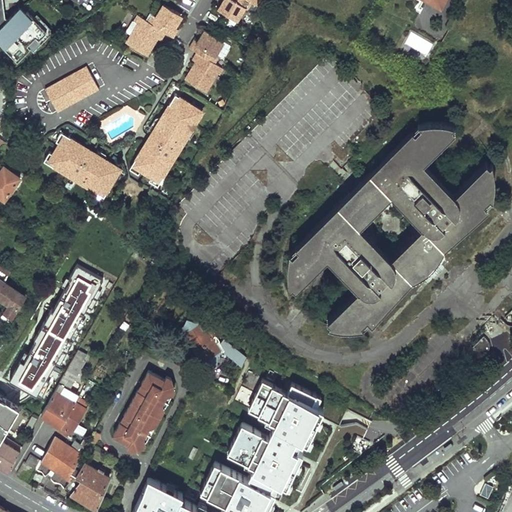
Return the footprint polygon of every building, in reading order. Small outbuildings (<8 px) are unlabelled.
[(0,0),(0,51),(11,63),(41,35),(16,9),(4,20),(1,18),(0,9),(0,0)] [(511,102),(420,72),(289,0),(282,0),(140,254),(399,423),(511,327),(511,102)] [(244,8),(248,1),(246,0),(219,0),(214,9),(233,20),(241,6),(244,8)] [(148,16),(145,22),(162,33),(170,37),(175,29),(171,27),(178,14),(160,3),(151,17),(148,16)] [(158,40),(162,33),(145,22),(134,16),(130,22),(134,24),(123,43),(143,55),(154,38),(158,40)] [(193,52),(211,62),(215,56),(212,54),(220,40),(202,29),(194,41),(190,39),(185,47),(193,52)] [(215,74),(219,67),(211,62),(193,52),(189,59),(192,61),(182,79),(202,91),(213,72),(215,74)] [(83,67),(42,89),(54,112),(96,90),(83,67)] [(199,111),(171,94),(127,168),(135,173),(136,171),(148,178),(147,180),(155,185),(199,111)] [(119,169),(59,132),(54,141),(56,142),(49,153),(47,152),(42,160),(101,197),(119,169)] [(18,177),(2,166),(0,168),(0,195),(3,198),(18,177)] [(0,285),(2,282),(10,271),(0,264),(0,285)] [(97,288),(103,278),(77,264),(69,279),(67,278),(62,286),(66,288),(54,310),(52,309),(35,340),(37,341),(29,354),(25,352),(21,360),(10,380),(38,395),(39,394),(43,397),(52,381),(47,379),(56,363),(61,365),(72,344),(68,342),(70,338),(74,341),(86,320),(81,317),(89,304),(93,306),(102,291),(97,288)] [(2,282),(0,285),(0,300),(6,305),(0,314),(0,316),(7,321),(23,295),(2,282)] [(196,324),(186,320),(184,326),(186,330),(183,332),(191,346),(190,346),(202,365),(204,364),(215,366),(217,355),(221,353),(221,352),(223,350),(238,362),(244,354),(223,338),(219,343),(215,337),(211,326),(201,332),(196,324)] [(41,413),(59,424),(77,394),(72,391),(76,384),(71,381),(83,360),(74,355),(41,413)] [(163,378),(147,370),(140,383),(153,390),(150,396),(137,389),(123,415),(136,422),(133,428),(120,421),(113,434),(129,443),(127,447),(132,450),(143,447),(174,388),(170,377),(165,375),(163,378)] [(292,382),(287,390),(262,378),(248,407),(267,416),(265,421),(271,424),(267,433),(242,421),(228,450),(247,459),(245,463),(253,467),(249,476),(215,460),(201,489),(226,501),(220,511),(215,511),(182,496),(174,511),(266,511),(270,505),(274,496),(277,490),(275,489),(269,486),(274,477),(279,480),(287,484),(291,477),(297,464),(300,458),(304,450),(297,447),(292,445),(297,436),(301,438),(308,441),(311,435),(317,422),(320,416),(324,408),(318,405),(313,403),(317,394),(292,382)] [(153,390),(140,383),(137,389),(150,396),(153,390)] [(59,424),(57,428),(66,433),(86,400),(82,397),(84,393),(79,391),(77,394),(59,424)] [(0,435),(19,404),(0,393),(0,435)] [(313,403),(318,405),(322,396),(317,394),(313,403)] [(36,418),(30,414),(23,425),(30,429),(36,418)] [(136,422),(123,415),(120,421),(133,428),(136,422)] [(77,422),(73,429),(83,434),(87,427),(77,422)] [(95,431),(90,440),(95,443),(100,434),(95,431)] [(40,460),(68,479),(63,488),(96,508),(111,474),(84,459),(84,461),(80,459),(87,447),(75,440),(72,445),(54,434),(40,460)] [(0,465),(7,470),(19,449),(0,436),(0,465)] [(301,438),(297,436),(292,445),(297,447),(301,438)] [(28,482),(40,460),(29,454),(25,462),(23,460),(15,474),(28,482)] [(148,475),(131,511),(174,511),(182,496),(184,492),(148,475)] [(279,480),(274,477),(269,486),(275,489),(279,480)] [(493,485),(485,482),(480,492),(488,496),(493,485)]
